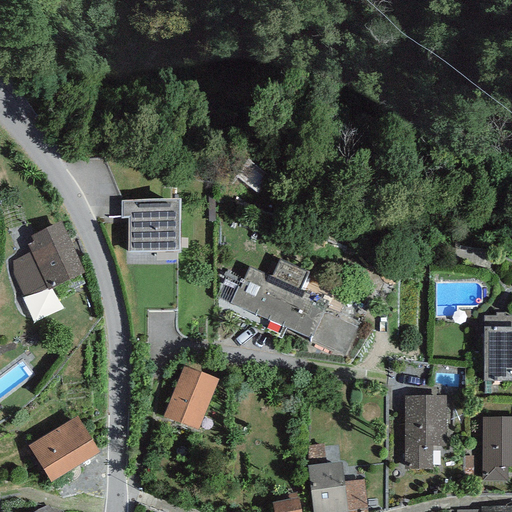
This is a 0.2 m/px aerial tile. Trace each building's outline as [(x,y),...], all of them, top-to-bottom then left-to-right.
[(180,258),(181,206),(121,205),(121,223),(126,223),(126,265),(176,266),(176,258),(180,258)] [(62,232),(3,259),(27,310),(85,283),(62,232)] [(249,267),(227,311),(284,338),(286,334),(309,345),(311,342),(344,357),(357,331),(325,316),(328,310),(340,316),(350,295),(279,261),(271,278),(249,267)] [(511,331),(483,332),(483,386),(511,386),(511,331)] [(183,369),(162,421),(199,436),(219,384),(183,369)] [(446,399),(405,399),(405,473),(432,473),(432,449),(446,449),(446,399)] [(77,420),(27,449),(50,488),(100,459),(77,420)] [(511,420),(482,421),(483,483),(507,483),(507,471),(511,470),(511,420)] [(306,448),(311,511),(368,511),(366,483),(343,485),(342,466),(327,468),(325,447),(306,448)] [(299,511),(298,501),(271,505),(271,511),(299,511)]
